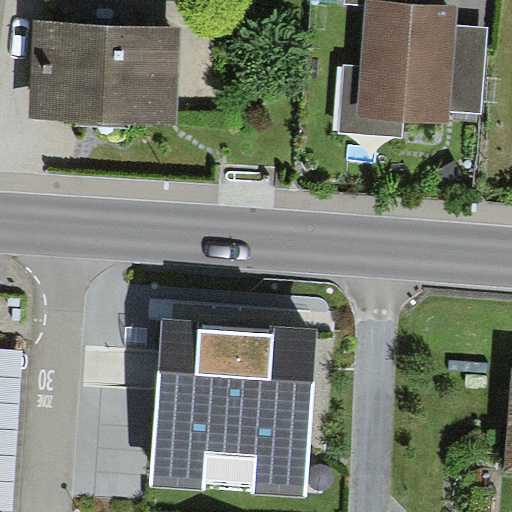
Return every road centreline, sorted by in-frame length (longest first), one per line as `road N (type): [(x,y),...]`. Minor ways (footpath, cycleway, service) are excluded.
road 1 (tertiary): [(511,256),(64,225)]
road 2 (residential): [(46,511),(64,225)]
